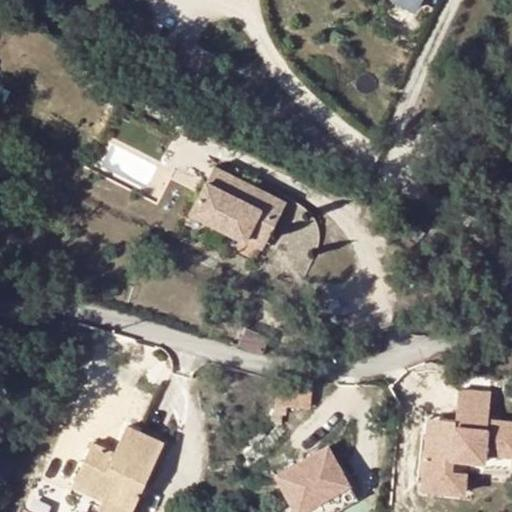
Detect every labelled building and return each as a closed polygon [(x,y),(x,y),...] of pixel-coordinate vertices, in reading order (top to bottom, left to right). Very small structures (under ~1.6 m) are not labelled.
[(396,0),(416,9),(420,0),(396,0)] [(178,61),(182,63),(206,75),(216,55),(198,47),(196,49),(191,47),(184,43),(178,61)] [(289,210),(219,173),(195,221),(250,250),(265,219),(280,227),(289,210)] [(265,258),(280,227),(265,219),(250,250),(265,258)] [(248,327),(241,344),(263,352),(269,337),(248,327)] [(311,406),(313,382),(279,381),(277,403),(311,406)] [(455,419),(441,418),(440,431),(426,430),(422,472),(449,475),(451,456),(482,460),(483,451),(511,454),(511,421),(486,419),(489,392),(457,389),(455,419)] [(441,418),(427,417),(426,430),(440,431),(441,418)] [(101,495),(131,426),(128,425),(116,452),(93,442),(75,483),(101,495)] [(165,442),(131,426),(101,495),(105,497),(133,509),(165,442)] [(328,444),(275,473),(296,510),(349,482),(328,444)] [(111,511),(131,511),(133,509),(105,497),(101,508),(111,511)]
